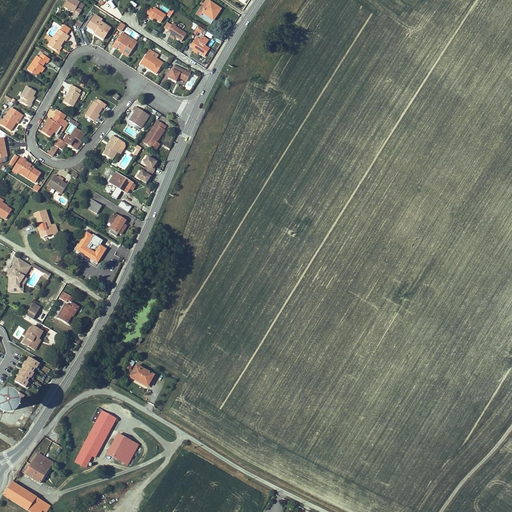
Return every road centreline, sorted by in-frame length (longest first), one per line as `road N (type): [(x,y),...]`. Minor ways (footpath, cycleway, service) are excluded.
road 1 (secondary): [(192,117),(111,303),(34,432)]
road 2 (residential): [(139,83),(79,156),(65,163),(36,154),(33,125),(88,49)]
road 3 (residential): [(182,434),(147,462),(64,492),(44,494),(23,481)]
road 4 (unclassified): [(34,432),(43,435),(75,399),(101,393),(182,434)]
road 5 (unclassified): [(182,434),(332,511)]
road 6 (secondary): [(260,0),(192,117)]
